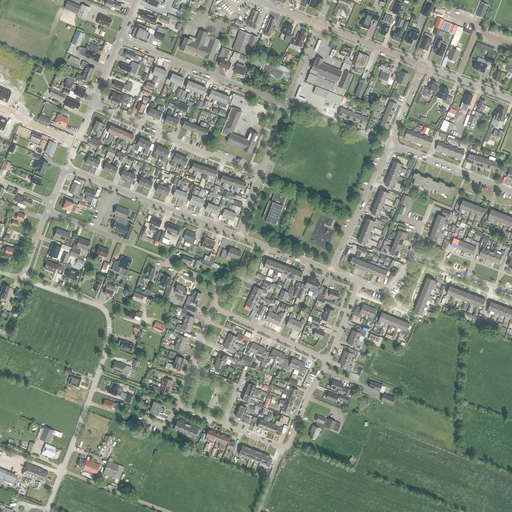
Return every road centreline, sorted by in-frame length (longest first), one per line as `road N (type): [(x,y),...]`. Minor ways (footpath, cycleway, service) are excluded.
road 1 (unclassified): [(46,511),(109,328),(103,308),(22,279)]
road 2 (unclassified): [(262,170),(93,103)]
road 3 (residential): [(284,104),(120,40)]
road 4 (residential): [(331,270),(389,144)]
road 5 (residential): [(47,210),(126,243),(147,201)]
road 6 (residential): [(511,191),(389,144)]
road 7 (residential): [(327,360),(211,306)]
